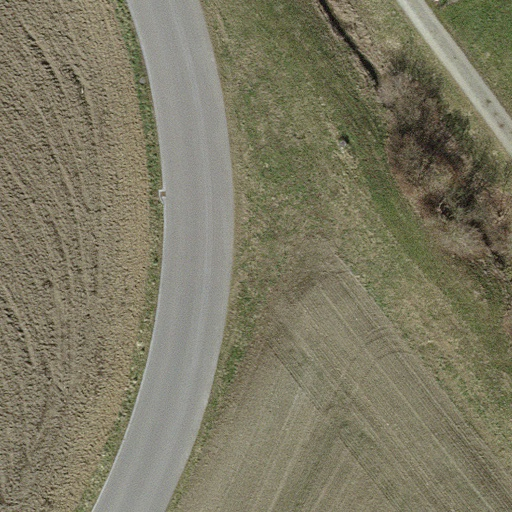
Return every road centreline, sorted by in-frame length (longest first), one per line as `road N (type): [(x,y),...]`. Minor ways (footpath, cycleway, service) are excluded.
road 1 (unclassified): [(165,0),(196,110),(203,240),(180,396),(133,511)]
road 2 (track): [(511,125),(420,0)]
